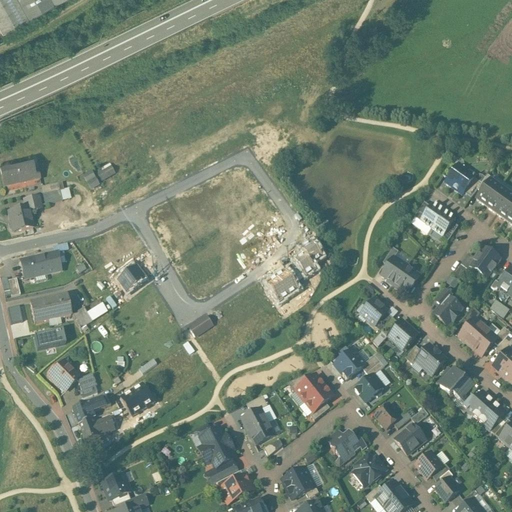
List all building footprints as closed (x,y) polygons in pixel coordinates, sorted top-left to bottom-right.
[(30,17),(20,0),(0,0),(0,25),(4,32),(30,17)] [(61,0),(20,0),(30,17),(61,0)] [(35,158),(0,166),(0,172),(3,188),(39,180),(35,158)] [(97,172),(102,182),(116,175),(111,165),(97,172)] [(464,170),(456,171),(446,185),(462,197),(464,194),(474,180),(475,178),(464,170)] [(92,190),(100,185),(93,174),(85,179),(92,190)] [(39,180),(3,188),(5,194),(41,186),(39,180)] [(474,180),(464,194),(471,200),(482,185),(480,184),(474,180)] [(490,182),(476,202),(487,209),(499,191),(494,187),(495,186),(490,182)] [(62,184),(41,189),(42,196),(48,194),(60,192),(63,191),(62,184)] [(63,191),(60,192),(62,202),(70,200),(67,190),(63,191)] [(504,195),(499,191),(487,209),(496,216),(510,196),(506,193),(504,195)] [(60,192),(48,194),(50,201),(51,205),(62,202),(60,192)] [(511,197),(510,196),(496,216),(506,223),(511,214),(511,197)] [(38,197),(23,201),(25,210),(28,209),(29,212),(41,210),(38,197)] [(430,208),(424,204),(417,216),(422,220),(430,208)] [(422,220),(420,223),(432,231),(444,213),(433,205),(422,220)] [(25,210),(8,214),(10,222),(9,225),(10,230),(12,232),(13,234),(33,229),(29,212),(28,209),(25,210)] [(444,213),(432,231),(443,239),(445,236),(453,225),(456,221),(444,213)] [(453,225),(445,236),(450,240),(458,228),(453,225)] [(306,254),(313,266),(323,259),(313,243),(302,249),(306,254)] [(475,261),(469,270),(486,282),(501,261),(484,249),(475,261)] [(393,250),(383,265),(388,268),(394,258),(395,259),(398,253),(393,250)] [(56,254),(43,257),(47,276),(61,273),(56,254)] [(295,261),(306,278),(317,271),(313,266),(306,254),(295,261)] [(468,256),(461,267),(468,272),(469,270),(475,261),(468,256)] [(43,257),(19,263),(24,281),(47,276),(43,257)] [(388,268),(382,277),(395,286),(407,267),(395,259),(394,258),(388,268)] [(127,295),(146,281),(136,267),(117,282),(127,295)] [(407,267),(395,286),(400,290),(399,291),(407,297),(420,278),(407,269),(408,268),(407,267)] [(500,285),(498,288),(498,289),(501,291),(507,295),(510,297),(511,294),(511,268),(511,269),(500,285)] [(276,278),(289,297),(299,291),(286,272),(276,278)] [(289,297),(276,278),(267,284),(280,304),(289,297)] [(16,280),(7,283),(11,299),(20,296),(16,280)] [(500,285),(496,282),(491,289),(493,291),(497,290),(498,289),(498,288),(500,285)] [(445,292),(436,303),(441,307),(449,299),(451,297),(445,292)] [(66,297),(29,306),(34,326),(71,317),(66,297)] [(441,307),(433,316),(447,328),(451,322),(453,324),(459,318),(457,315),(461,310),(449,299),(441,307)] [(376,300),(361,317),(374,329),(375,328),(387,315),(388,313),(381,308),(383,306),(376,300)] [(505,320),(510,311),(497,302),(491,310),(505,320)] [(11,325),(21,323),(18,308),(8,310),(11,325)] [(84,309),(73,316),(81,330),(93,323),(92,323),(88,314),(84,309)] [(95,310),(88,314),(92,323),(99,318),(95,310)] [(474,310),(462,323),(468,329),(475,321),(480,316),(474,310)] [(387,315),(375,328),(381,333),(393,320),(387,315)] [(208,317),(188,326),(194,338),(214,329),(208,317)] [(393,320),(381,333),(388,340),(389,339),(388,338),(399,326),(393,320)] [(468,329),(459,339),(469,348),(485,330),(475,321),(468,329)] [(399,326),(388,338),(389,339),(404,352),(418,337),(402,323),(399,326)] [(504,329),(495,339),(497,341),(494,344),(499,348),(508,338),(510,335),(504,329)] [(485,330),(469,348),(481,359),(494,344),(497,341),(495,339),(485,330)] [(62,332),(34,338),(37,352),(65,346),(62,332)] [(381,336),(374,342),(378,347),(385,341),(381,336)] [(499,348),(496,352),(502,357),(509,350),(511,346),(511,342),(508,338),(499,348)] [(446,362),(430,347),(423,355),(415,363),(416,364),(432,378),(446,362)] [(416,348),(405,360),(413,367),(416,364),(415,363),(423,355),(416,348)] [(502,357),(493,368),(502,377),(511,366),(511,353),(509,350),(502,357)] [(353,352),(334,367),(347,383),(362,370),(365,368),(364,366),(353,352)] [(375,358),(364,366),(365,368),(362,370),(366,375),(380,364),(375,358)] [(380,364),(366,375),(370,380),(374,377),(374,378),(384,369),(380,364)] [(511,366),(502,377),(511,385),(511,366)] [(68,372),(63,367),(59,367),(54,373),(51,373),(48,376),(48,380),(51,382),(54,382),(65,393),(79,379),(70,370),(68,372)] [(448,369),(436,383),(441,387),(453,374),(448,369)] [(463,380),(454,373),(453,374),(441,387),(440,389),(450,397),(453,394),(460,401),(473,386),(464,378),(463,380)] [(93,376),(82,380),(78,384),(82,393),(95,388),(97,387),(93,376)] [(304,377),(288,385),(295,394),(296,394),(296,393),(309,383),(304,377)] [(309,383),(296,393),(296,394),(305,405),(325,388),(316,377),(309,383)] [(370,380),(355,392),(359,398),(365,405),(374,398),(375,399),(377,399),(382,396),(382,393),(381,392),(384,390),(374,378),(374,377),(370,380)] [(132,393),(143,412),(154,405),(143,386),(132,393)] [(82,393),(80,394),(83,401),(98,395),(95,388),(82,393)] [(325,388),(305,405),(313,415),(326,405),(333,399),(325,388)] [(132,418),(143,412),(132,393),(121,400),(132,418)] [(476,402),(467,412),(467,413),(478,422),(494,404),(482,394),(476,402)] [(87,405),(72,411),(78,426),(95,420),(93,414),(110,407),(107,397),(95,402),(87,405)] [(263,398),(246,406),(252,416),(261,411),(261,412),(268,408),(263,398)] [(471,398),(459,411),(464,416),(467,413),(467,412),(476,402),(471,398)] [(494,404),(478,422),(490,433),(497,425),(506,415),(494,404)] [(326,405),(313,415),(310,417),(314,423),(330,410),(326,405)] [(399,419),(388,407),(375,417),(387,432),(393,426),(400,421),(399,419)] [(252,416),(242,421),(246,429),(245,429),(248,436),(269,425),(266,418),(264,417),(261,412),(261,411),(252,416)] [(412,420),(411,421),(416,427),(428,417),(423,411),(412,420)] [(406,413),(399,419),(400,421),(393,426),(398,432),(411,421),(412,420),(406,413)] [(95,420),(78,426),(85,444),(116,432),(110,418),(100,422),(99,422),(97,423),(96,423),(95,420)] [(497,425),(490,433),(495,437),(508,422),(501,429),(497,425)] [(511,425),(508,422),(495,437),(499,441),(511,426),(511,425)] [(269,425),(248,436),(252,442),(253,442),(256,448),(274,438),(272,433),(273,431),(269,425)] [(206,426),(196,432),(200,440),(211,435),(206,426)] [(511,426),(499,441),(510,450),(511,447),(511,426)] [(413,427),(395,442),(407,458),(426,442),(422,438),(423,436),(423,435),(422,434),(421,433),(420,433),(419,433),(413,427)] [(224,437),(220,430),(211,435),(200,440),(204,448),(198,451),(207,466),(212,463),(216,471),(232,462),(236,460),(232,453),(234,452),(226,436),(224,437)] [(338,432),(326,442),(331,448),(343,439),(339,433),(338,432)] [(353,443),(347,435),(331,448),(330,449),(334,455),(335,457),(336,456),(340,462),(345,458),(348,462),(355,457),(354,455),(360,450),(362,453),(367,449),(359,439),(353,443)] [(280,442),(264,450),(268,459),(283,448),(280,442)] [(431,455),(416,467),(427,481),(432,478),(443,469),(442,468),(431,455)] [(368,456),(354,467),(358,472),(363,468),(364,469),(373,462),(368,456)] [(373,462),(364,469),(363,468),(358,472),(353,476),(364,490),(370,485),(371,487),(383,477),(382,476),(386,472),(376,460),(373,462)] [(232,462),(216,471),(222,482),(211,487),(212,488),(216,486),(238,474),(232,462)] [(443,469),(432,478),(436,483),(440,480),(449,473),(450,472),(445,466),(442,468),(443,469)] [(305,471),(282,483),(287,492),(310,480),(305,471)] [(238,474),(216,486),(220,492),(243,480),(243,479),(240,474),(241,473),(238,474)] [(449,473),(440,480),(443,485),(449,480),(450,480),(453,478),(449,473)] [(123,475),(101,484),(108,502),(130,493),(123,475)] [(243,480),(220,492),(223,499),(227,497),(230,504),(255,491),(251,483),(249,484),(246,479),(248,478),(248,477),(243,479),(243,480)] [(310,480),(287,492),(293,502),(305,496),(315,490),(310,480)] [(443,485),(435,492),(445,504),(460,493),(450,480),(449,480),(443,485)] [(384,493),(376,500),(376,501),(385,511),(404,495),(396,484),(384,493)] [(379,488),(365,499),(371,505),(376,501),(376,500),(384,493),(379,488)] [(315,490),(305,496),(308,501),(309,500),(319,495),(316,489),(315,490)] [(475,493),(463,502),(467,507),(474,501),(474,502),(479,498),(475,493)] [(404,495),(385,511),(405,511),(413,506),(404,495)] [(144,496),(127,503),(130,509),(137,506),(139,510),(148,506),(144,496)] [(308,501),(303,503),(306,510),(313,506),(309,500),(308,501)] [(249,501),(233,510),(233,511),(240,511),(251,507),(249,501)] [(467,507),(460,511),(482,511),(474,502),(474,501),(467,507)] [(251,507),(240,511),(266,511),(262,505),(261,506),(260,502),(251,507)]
